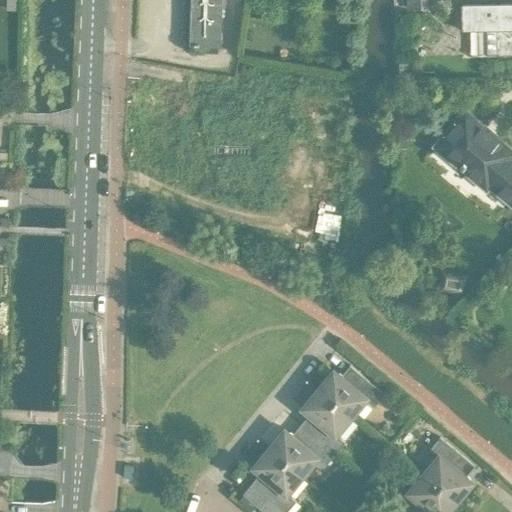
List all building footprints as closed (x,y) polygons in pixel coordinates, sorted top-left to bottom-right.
[(221,0),(192,0),(191,43),(194,43),(194,44),(199,45),(199,43),(205,43),(218,44),(220,44),(221,0)] [(406,0),(407,10),(421,9),(420,0),(406,0)] [(477,55),(511,54),(511,3),(460,4),(461,30),(476,30),(477,55)] [(205,43),(205,53),(218,53),(218,44),(205,43)] [(415,74),(415,62),(399,63),(399,74),(415,74)] [(177,119),(176,149),(187,150),(186,171),(214,172),(250,174),(252,129),(274,130),(275,101),(253,100),(189,97),(188,119),(177,119)] [(511,155),(511,152),(482,127),(478,124),(478,121),(471,115),(468,115),(465,113),(463,116),(460,115),(454,123),(455,126),(439,144),(438,146),(474,176),(473,179),(481,185),(484,184),(486,186),(489,183),(511,201),(511,158),(510,158),(511,155)] [(284,128),(273,203),(300,207),(311,132),(284,128)] [(332,373),(324,382),(357,410),(366,398),(375,406),(385,393),(350,364),(342,374),(340,373),(336,374),(335,375),(332,373)] [(339,432),(357,410),(324,382),(305,405),(308,408),(306,409),(307,413),(308,415),(303,421),(338,450),(345,442),(336,435),(339,432)] [(283,432),(269,448),(302,476),(317,458),(326,465),(338,450),(303,421),(293,434),(291,432),(287,433),(286,434),(283,432)] [(475,465),(440,436),(430,448),(439,455),(424,473),(457,501),(470,485),(468,482),(469,481),(468,476),(467,475),(475,465)] [(288,494),(302,476),(269,448),(256,464),(259,467),(257,468),(258,472),(259,474),(243,494),(264,511),(286,511),(296,501),(288,494)] [(447,511),(457,501),(424,473),(409,491),(400,484),(382,506),(388,511),(447,511)]
